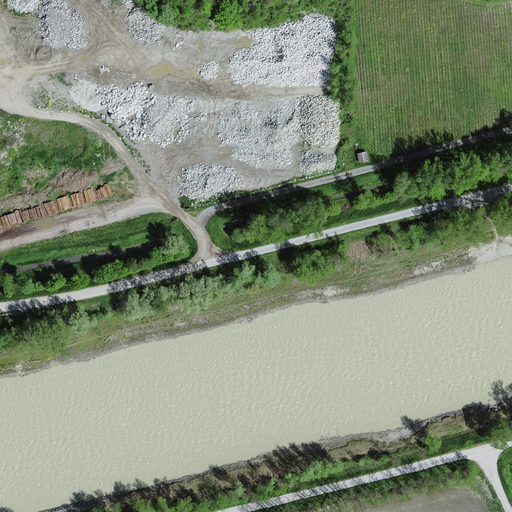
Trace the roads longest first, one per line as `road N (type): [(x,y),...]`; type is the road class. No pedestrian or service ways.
road 1 (track): [(511,185),(0,306)]
road 2 (track): [(511,130),(252,196),(200,215),(192,228)]
road 3 (unclassified): [(242,511),(511,445)]
road 4 (track): [(214,259),(160,195),(0,239)]
road 5 (track): [(0,96),(99,123),(139,165)]
